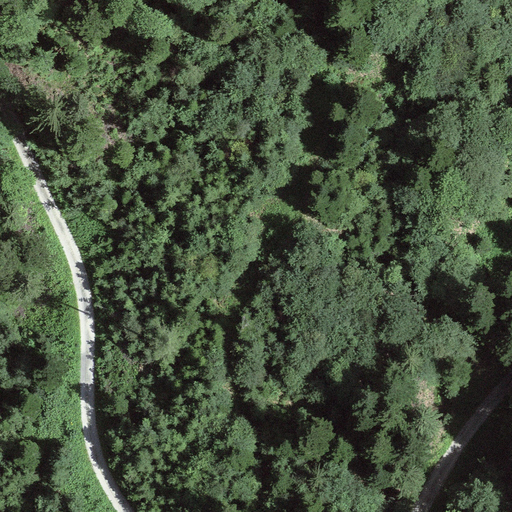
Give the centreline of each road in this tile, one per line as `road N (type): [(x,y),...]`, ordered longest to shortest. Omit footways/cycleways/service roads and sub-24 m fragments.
road 1 (track): [(125,511),(103,481),(84,415),(83,292),(0,104)]
road 2 (track): [(511,388),(448,451),(424,511)]
